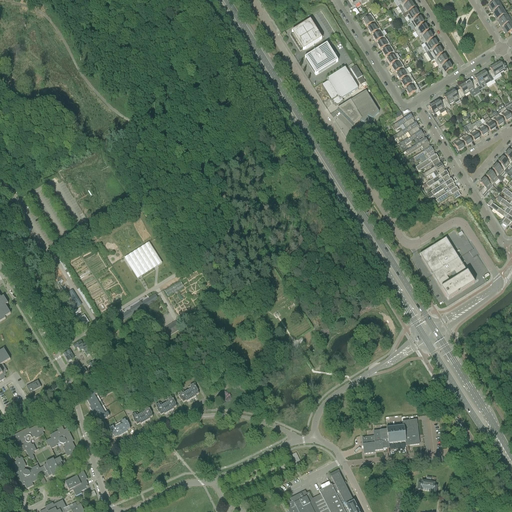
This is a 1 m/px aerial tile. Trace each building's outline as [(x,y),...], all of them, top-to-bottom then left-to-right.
[(359,3),(357,0),(347,0),(348,1),(345,3),(349,9),(359,3)] [(400,6),(398,7),(402,15),(404,14),(414,8),(411,3),(409,4),(408,1),(409,0),(401,5),(400,6)] [(496,0),(493,0),(486,5),(487,4),(489,6),(490,9),(489,9),(491,12),(490,13),(500,7),(496,0)] [(500,7),(490,13),(491,13),(492,12),(494,14),(495,16),(494,17),(495,20),(505,14),(500,7)] [(406,17),(409,21),(418,16),(415,11),(414,11),(412,9),(414,8),(404,14),(402,15),(403,18),(406,17)] [(363,22),(366,27),(375,21),(372,16),(371,17),(370,14),(362,19),(364,21),(363,22)] [(505,14),(495,20),(497,19),(498,22),(500,24),(498,25),(500,28),(510,22),(511,20),(511,19),(509,15),(507,16),(505,14)] [(411,24),(414,29),(423,23),(420,18),(419,19),(417,16),(419,16),(418,16),(409,21),(410,21),(411,24)] [(294,33),(295,33),(290,36),(300,51),(304,48),(305,49),(302,50),(303,51),(321,40),(322,40),(321,38),(323,37),(313,21),(311,23),(310,21),(291,33),(292,34),(294,33)] [(367,30),(371,35),(380,29),(377,24),(376,24),(375,22),(375,21),(366,27),(367,27),(369,29),(367,30)] [(511,25),(510,22),(500,28),(502,27),(503,29),(504,32),(503,32),(505,35),(505,36),(510,32),(511,34),(511,35),(511,34),(511,25)] [(418,37),(419,37),(428,31),(425,26),(424,27),(422,24),(423,23),(414,29),(415,29),(416,31),(415,32),(418,37)] [(372,37),(375,42),(384,37),(381,32),(379,29),(380,29),(371,35),(372,34),(373,37),(372,37)] [(420,39),(424,44),(433,38),(430,33),(428,34),(427,32),(428,31),(419,37),(419,36),(421,39),(420,39)] [(377,45),(380,50),(389,44),(386,39),(386,40),(384,37),(385,37),(384,37),(375,42),(375,43),(377,42),(378,44),(377,45)] [(421,46),(426,53),(437,46),(434,41),(433,42),(432,39),(433,39),(433,38),(424,44),(421,46)] [(327,43),(304,57),(305,58),(305,57),(306,58),(304,59),(315,77),(338,63),(337,62),(338,61),(328,46),(330,45),(331,46),(334,44),(332,40),(327,43)] [(382,53),(385,58),(394,52),(391,47),(390,47),(389,45),(389,44),(380,50),(381,49),(383,52),(382,53)] [(430,61),(433,59),(442,54),(439,49),(438,50),(436,47),(438,46),(437,46),(426,53),(430,61)] [(386,60),(390,65),(399,60),(400,59),(397,54),(395,55),(394,52),(385,58),(386,57),(388,60),(386,60)] [(435,62),(438,67),(447,61),(444,56),(443,57),(441,55),(442,54),(433,59),(433,60),(434,59),(435,62)] [(391,68),(394,73),(404,67),(400,62),(400,63),(398,60),(399,60),(390,65),(390,66),(391,65),(392,67),(391,68)] [(447,61),(438,67),(440,69),(438,70),(442,76),(442,75),(444,78),(447,75),(446,73),(452,69),(449,64),(447,65),(446,62),(447,62),(447,61)] [(497,63),(494,65),(495,66),(500,74),(503,72),(504,73),(508,71),(503,64),(501,65),(500,63),(498,64),(497,63)] [(491,72),(489,73),(492,79),(493,81),(494,82),(502,77),(500,74),(495,66),(490,69),(491,72)] [(396,76),(399,81),(408,75),(409,74),(406,69),(405,70),(403,68),(404,67),(394,73),(396,72),(397,75),(396,76)] [(331,102),(332,101),(336,106),(343,102),(342,99),(358,89),(345,69),(326,80),(328,82),(321,86),(331,102)] [(482,72),(479,74),(484,83),(486,85),(490,82),(491,82),(493,81),(492,79),(489,73),(486,75),(484,72),(482,73),(482,72)] [(408,75),(399,81),(400,80),(402,83),(401,83),(404,88),(413,83),(414,82),(411,77),(409,74),(408,75)] [(476,81),(473,83),(477,88),(480,87),(479,86),(484,83),(479,74),(479,75),(474,78),(476,81)] [(490,82),(486,85),(487,87),(488,89),(495,84),(494,82),(493,81),(491,82),(490,82)] [(467,82),(463,84),(469,93),(474,90),(477,88),(473,83),(471,84),(469,82),(467,83),(467,82)] [(413,83),(404,88),(405,88),(407,90),(405,91),(409,96),(415,92),(416,95),(420,92),(419,90),(416,85),(414,85),(413,83)] [(480,87),(477,88),(479,92),(487,87),(486,85),(484,83),(479,86),(480,87)] [(461,91),(458,92),(462,98),(464,96),(469,93),(463,84),(464,85),(459,88),(461,91)] [(474,90),(469,93),(473,98),(480,93),(479,92),(477,88),(474,90)] [(448,93),(454,102),(455,104),(460,101),(459,100),(462,98),(458,92),(456,94),(454,91),(449,94),(448,93)] [(337,110),(339,112),(338,113),(338,114),(339,112),(353,127),(354,127),(359,121),(364,124),(367,117),(372,119),(379,113),(366,92),(337,110)] [(446,100),(443,102),(447,108),(448,109),(450,108),(449,105),(454,102),(448,93),(445,95),(446,96),(444,97),(446,100)] [(433,103),(439,112),(440,115),(445,112),(444,109),(447,108),(443,102),(440,104),(439,101),(434,104),(433,103)] [(439,112),(433,103),(430,105),(430,106),(429,107),(434,115),(439,112)] [(500,113),(498,115),(501,121),(504,119),(506,122),(508,121),(511,120),(511,119),(509,116),(505,110),(504,108),(499,111),(500,113)] [(402,125),(405,129),(409,127),(415,123),(412,119),(413,119),(410,115),(392,126),(395,130),(402,125)] [(492,118),(490,120),(493,126),(496,124),(498,127),(500,126),(503,125),(503,124),(501,121),(498,115),(492,118)] [(481,123),(482,125),(485,131),(488,129),(490,132),(492,131),(495,130),(496,130),(495,129),(490,120),(489,118),(483,122),(481,123)] [(408,133),(410,137),(414,135),(421,131),(420,131),(417,127),(418,127),(415,123),(409,127),(405,129),(395,135),(398,139),(408,133)] [(476,126),(473,128),(477,136),(480,134),(482,137),(484,136),(487,135),(488,135),(487,134),(485,131),(482,125),(477,128),(476,126)] [(465,126),(462,129),(465,133),(466,135),(470,141),(472,139),(474,142),(476,141),(479,140),(480,140),(479,139),(477,136),(473,128),(468,131),(465,126)] [(402,142),(398,145),(400,147),(401,146),(402,148),(405,146),(412,141),(416,139),(419,143),(426,139),(425,139),(422,135),(423,135),(421,131),(414,135),(410,137),(402,142)] [(466,135),(458,140),(462,146),(464,144),(466,147),(468,146),(471,145),(472,145),(471,144),(472,144),(470,141),(466,135)] [(421,147),(424,151),(431,147),(430,148),(427,143),(428,143),(426,139),(419,143),(415,146),(406,151),(405,152),(408,156),(421,147)] [(462,146),(458,140),(453,143),(458,152),(460,151),(463,150),(464,150),(463,149),(464,149),(462,146)] [(423,157),(425,162),(429,159),(436,155),(435,156),(432,151),(433,151),(431,147),(424,151),(413,158),(415,162),(419,160),(423,157)] [(432,163),(434,167),(434,168),(441,163),(440,164),(437,160),(438,159),(436,155),(429,159),(425,162),(422,164),(415,168),(418,172),(432,163)] [(511,168),(511,166),(505,161),(502,158),(498,163),(501,165),(499,168),(505,173),(507,175),(511,168)] [(433,174),(435,178),(445,172),(442,168),(443,167),(441,163),(434,168),(434,167),(423,175),(425,178),(433,174)] [(496,165),(492,170),(495,172),(493,175),(498,179),(499,180),(501,182),(504,180),(501,177),(504,173),(505,173),(504,172),(499,168),(496,165)] [(442,179),(444,184),(451,180),(451,179),(450,180),(448,176),(448,175),(446,171),(445,172),(435,178),(425,184),(427,187),(428,188),(442,179)] [(489,179),(487,182),(492,186),(495,183),(498,180),(499,180),(498,179),(493,175),(490,172),(486,177),(489,179)] [(492,186),(487,182),(484,179),(480,184),(484,188),(482,190),(479,193),(484,200),(488,196),(488,195),(489,194),(489,193),(488,192),(490,190),(489,190),(492,187),(493,187),(492,186)] [(431,193),(427,196),(429,199),(433,196),(435,195),(447,188),(449,192),(456,188),(455,188),(453,184),(453,183),(451,180),(444,184),(431,192),(431,193)] [(449,192),(432,202),(434,205),(437,203),(438,204),(452,196),(454,200),(460,196),(458,192),(458,191),(456,188),(449,192)] [(511,200),(511,201),(510,205),(511,206),(511,194),(508,192),(505,190),(504,189),(501,193),(511,200)] [(507,209),(504,213),(508,215),(511,218),(511,206),(510,205),(499,197),(496,201),(507,209)] [(492,204),(489,207),(488,208),(491,212),(493,210),(505,219),(500,226),(504,232),(511,223),(511,222),(511,218),(508,215),(504,213),(492,204)] [(458,259),(446,239),(419,255),(432,275),(458,259)] [(149,243),(124,259),(129,267),(137,279),(141,277),(154,269),(162,264),(159,260),(149,243)] [(432,275),(446,298),(448,301),(474,284),(458,259),(432,275)] [(168,297),(183,288),(184,288),(180,282),(165,292),(168,297)] [(155,296),(141,304),(141,303),(130,310),(131,311),(117,320),(120,323),(133,315),(139,311),(144,318),(148,315),(144,308),(157,299),(155,296)] [(0,322),(5,319),(4,318),(10,314),(5,306),(8,304),(3,297),(1,298),(0,297),(0,322)] [(83,326),(89,322),(81,309),(75,312),(83,326)] [(154,335),(159,343),(180,330),(175,322),(175,323),(155,336),(154,335)] [(81,341),(73,346),(75,349),(78,347),(83,344),(81,341)] [(83,344),(78,347),(80,351),(82,349),(83,349),(87,346),(85,343),(83,344)] [(92,348),(85,353),(87,356),(94,351),(92,348)] [(0,382),(5,379),(4,377),(5,376),(6,374),(5,373),(7,372),(3,364),(10,360),(4,349),(0,351),(0,382)] [(70,350),(66,352),(71,360),(74,358),(70,350)] [(66,352),(63,354),(68,362),(71,360),(66,352)] [(97,356),(94,358),(95,360),(98,365),(102,363),(97,356)] [(95,360),(92,363),(96,370),(100,368),(98,365),(95,360)] [(78,363),(70,368),(72,371),(80,366),(78,363)] [(92,363),(88,365),(93,372),(96,370),(92,363)] [(80,366),(72,371),(74,374),(77,373),(82,370),(80,366)] [(82,370),(77,373),(79,376),(87,372),(85,368),(82,370)] [(26,387),(29,394),(30,394),(33,392),(33,391),(40,388),(41,388),(37,381),(37,382),(30,385),(30,386),(26,387)] [(189,390),(187,392),(191,400),(196,397),(195,396),(198,394),(196,390),(196,389),(195,387),(194,387),(193,385),(188,388),(189,390)] [(86,400),(89,405),(97,400),(95,398),(98,397),(95,391),(92,393),(92,392),(90,393),(90,394),(85,397),(87,400),(86,400)] [(191,400),(187,392),(184,393),(183,391),(177,394),(179,396),(178,397),(179,399),(180,399),(183,403),(186,402),(191,400)] [(167,403),(164,404),(169,412),(174,410),(173,409),(176,407),(173,402),(174,402),(173,400),(172,400),(171,398),(165,401),(167,403)] [(93,412),(94,415),(102,410),(101,408),(103,406),(101,401),(98,403),(97,400),(89,405),(90,407),(89,408),(91,411),(92,413),(93,412)] [(169,412),(164,404),(162,406),(161,403),(155,406),(157,409),(156,409),(157,412),(158,411),(161,416),(164,414),(164,415),(169,412)] [(143,413),(141,414),(145,422),(150,420),(149,419),(152,417),(150,412),(149,409),(148,410),(147,407),(142,410),(143,413)] [(102,410),(94,415),(97,419),(98,419),(100,422),(104,419),(105,420),(107,419),(107,418),(109,416),(106,411),(104,413),(102,410)] [(145,422),(141,414),(138,416),(137,413),(131,416),(133,419),(132,419),(133,421),(134,421),(137,426),(140,424),(141,425),(145,422)] [(121,426),(118,427),(123,435),(128,432),(127,431),(130,430),(128,425),(128,424),(127,422),(126,422),(125,420),(119,423),(121,426)] [(362,438),(364,455),(374,454),(374,452),(383,451),(382,449),(389,449),(388,444),(405,442),(406,447),(419,445),(416,421),(402,422),(403,427),(386,429),(386,431),(373,432),(374,437),(362,438)] [(25,451),(30,461),(34,459),(32,455),(34,454),(33,453),(36,451),(34,446),(32,447),(30,442),(31,439),(34,437),(35,439),(44,435),(42,432),(44,431),(43,428),(40,429),(38,426),(29,430),(28,429),(16,435),(17,438),(13,441),(15,445),(18,444),(22,452),(25,451)] [(70,456),(71,458),(74,456),(73,453),(76,451),(72,442),(73,442),(67,429),(64,431),(61,426),(57,428),(58,431),(49,436),(51,439),(45,442),(48,447),(49,446),(51,450),(57,446),(56,445),(60,444),(63,445),(65,448),(63,449),(67,457),(70,456)] [(123,435),(118,427),(116,428),(115,426),(109,429),(111,431),(110,432),(111,434),(112,434),(115,438),(118,437),(118,438),(123,435)] [(6,449),(2,451),(7,462),(11,459),(6,449)] [(291,456),(296,467),(301,464),(296,454),(291,456)] [(47,474),(49,478),(52,476),(53,478),(60,474),(59,472),(68,468),(64,461),(62,462),(60,459),(54,461),(53,460),(45,464),(46,465),(39,469),(38,466),(31,469),(32,470),(29,472),(25,470),(24,468),(26,467),(22,458),(19,460),(18,458),(15,459),(16,462),(12,464),(17,473),(15,474),(21,486),(24,485),(26,490),(33,486),(32,483),(39,480),(38,477),(40,475),(42,478),(43,478),(45,477),(46,479),(44,475),(47,474)] [(72,489),(76,497),(82,494),(81,492),(86,490),(87,488),(88,487),(87,487),(88,485),(86,480),(87,480),(83,472),(77,475),(78,477),(77,478),(77,477),(65,483),(69,491),(72,489)] [(358,511),(339,473),(331,477),(335,485),(332,486),(331,485),(319,492),(321,495),(312,499),(309,492),(306,494),(305,491),(290,499),(291,502),(286,504),(288,509),(287,510),(288,511),(358,511)] [(431,493),(436,493),(437,487),(434,486),(435,483),(421,481),(421,484),(418,484),(417,491),(422,491),(431,492),(431,493)] [(64,511),(63,509),(66,508),(62,501),(53,505),(53,504),(45,507),(46,509),(43,511),(64,511)] [(84,511),(80,504),(76,506),(75,503),(72,505),(73,507),(70,508),(71,511),(84,511)]
